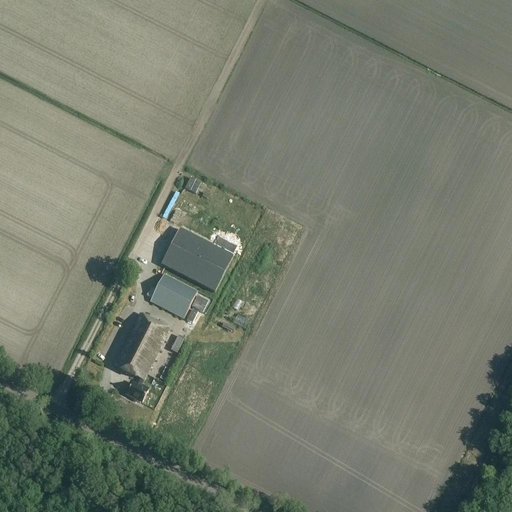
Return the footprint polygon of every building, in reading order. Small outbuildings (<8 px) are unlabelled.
[(231,211),(221,231),(227,235),(238,215),(231,211)] [(179,228),(160,264),(214,292),(233,256),(179,228)] [(197,294),(164,277),(150,302),(184,321),(197,294)] [(197,297),(191,308),(202,314),(207,303),(197,297)] [(220,313),(224,303),(218,301),(214,310),(220,313)] [(143,382),(170,331),(140,316),(114,367),(139,379),(136,386),(133,385),(126,397),(142,405),(149,391),(142,387),(144,383),(143,382)] [(223,324),(221,328),(233,333),(235,329),(223,324)]
